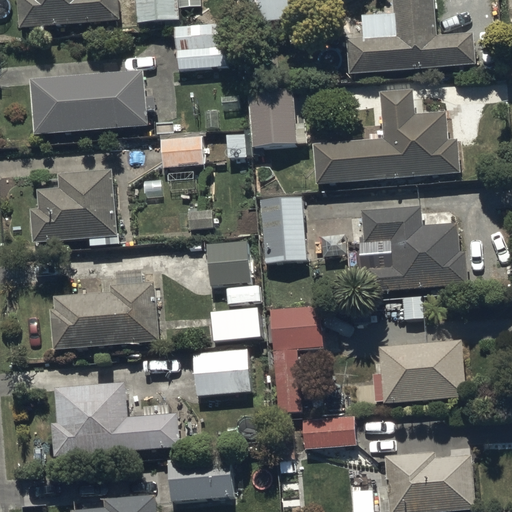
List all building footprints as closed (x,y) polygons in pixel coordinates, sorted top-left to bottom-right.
[(121,0),(21,0),(23,28),(123,21),(121,0)] [(139,0),(141,21),(202,19),(201,0),(139,0)] [(300,0),(260,0),(261,21),(301,19),(300,0)] [(477,32),(439,34),(436,0),(395,0),(396,13),(365,15),(366,38),(351,38),(353,73),(479,66),(477,32)] [(229,24),(179,26),(181,70),(231,68),(229,24)] [(147,71),(34,79),(38,132),(151,125),(147,71)] [(296,89),(252,92),(256,163),(272,162),(272,147),(310,145),(309,123),(298,124),(296,89)] [(387,93),(390,141),(318,145),(320,184),(466,175),(464,138),(452,139),(450,112),(417,114),(416,92),(387,93)] [(206,132),(162,134),(164,168),(208,166),(206,132)] [(36,243),(93,238),(93,246),(110,245),(109,237),(119,236),(114,169),(61,174),(63,188),(39,189),(41,210),(33,210),(36,243)] [(306,198),(264,200),(267,262),(309,260),(306,198)] [(461,223),(434,225),(433,217),(423,218),(423,208),(365,211),(367,244),(393,243),(395,269),(369,270),(371,291),(471,285),(469,250),(463,251),(461,223)] [(215,210),(190,211),(191,229),(216,228),(215,210)] [(250,242),(210,245),(214,286),(253,283),(250,242)] [(54,310),(57,350),(163,342),(158,282),(113,285),(113,292),(58,296),(59,310),(54,310)] [(323,306),(273,310),(280,413),(306,411),(301,349),(326,347),(323,306)] [(467,341),(382,346),(384,375),(376,375),(378,402),(471,396),(467,341)] [(251,349),(196,353),(199,396),(254,392),(251,349)] [(179,415),(129,419),(126,382),(57,388),(60,423),(55,423),(58,456),(182,446),(179,415)] [(358,417),(305,419),(306,447),(359,445),(358,417)] [(389,455),(391,487),(381,487),(383,511),(447,511),(481,509),(476,448),(448,450),(448,456),(440,457),(440,452),(389,455)] [(233,454),(171,459),(174,502),(237,497),(233,454)] [(377,511),(377,490),(356,490),(355,511),(377,511)] [(75,510),(74,511),(160,511),(159,494),(106,499),(107,507),(75,510)]
